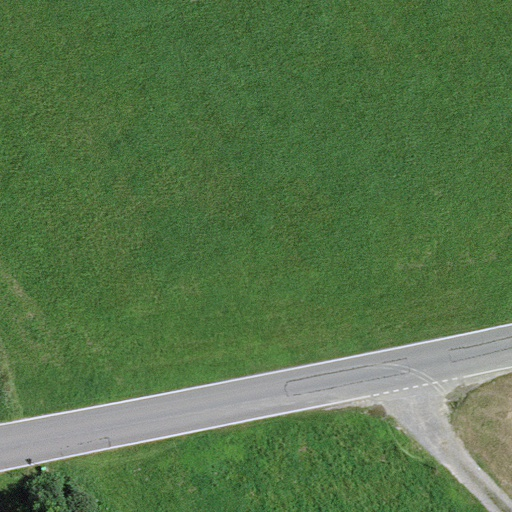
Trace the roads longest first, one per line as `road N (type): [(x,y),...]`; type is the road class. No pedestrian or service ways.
road 1 (unclassified): [(511,350),(0,452)]
road 2 (unknown): [(396,377),(456,463),(505,511)]
